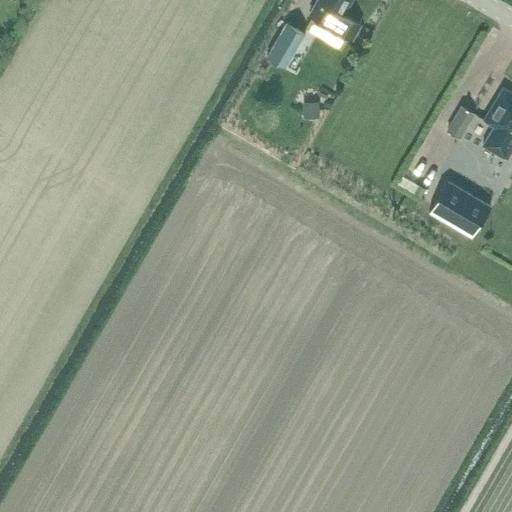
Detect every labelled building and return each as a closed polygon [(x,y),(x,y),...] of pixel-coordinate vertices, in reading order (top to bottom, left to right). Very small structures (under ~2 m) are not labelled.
[(312,10),(310,15),(312,16),(348,37),(352,39),(362,23),(343,12),(350,0),(317,0),(318,0),(312,10)] [(266,55),(284,66),(303,33),(285,22),(271,45),(266,55)] [(508,159),(511,151),(511,90),(503,85),(483,119),(493,125),(482,144),(508,159)] [(335,95),(319,100),(322,111),(338,106),(335,95)] [(318,101),(303,102),(303,117),(318,116),(318,101)] [(450,178),(433,208),(475,231),(492,201),(450,178)] [(418,184),(414,191),(421,195),(426,188),(418,184)]
